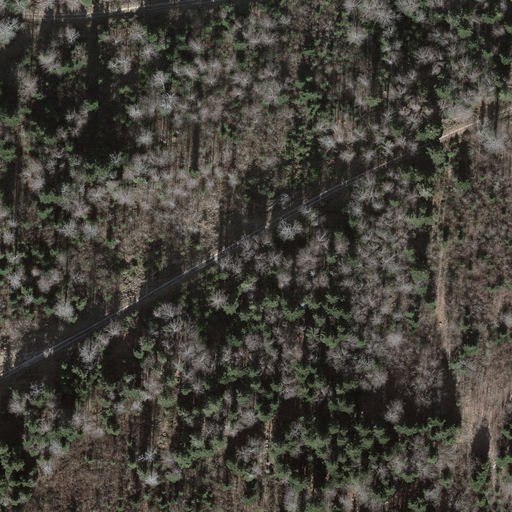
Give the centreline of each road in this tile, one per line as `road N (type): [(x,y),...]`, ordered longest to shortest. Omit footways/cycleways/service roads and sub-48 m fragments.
road 1 (track): [(0,361),(40,353),(457,118),(511,105)]
road 2 (track): [(254,0),(61,21),(0,17)]
